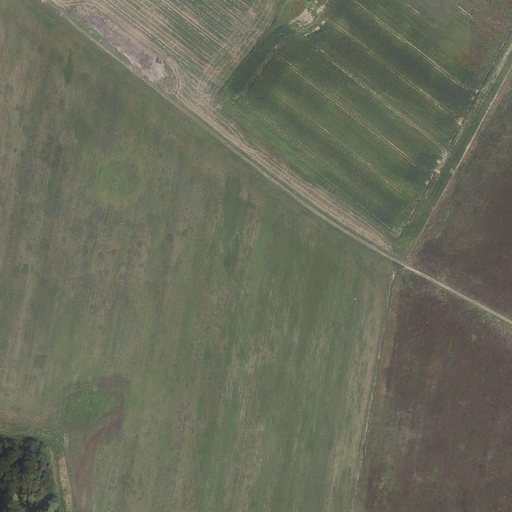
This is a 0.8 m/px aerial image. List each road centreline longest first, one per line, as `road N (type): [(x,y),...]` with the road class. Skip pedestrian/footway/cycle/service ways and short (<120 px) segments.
road 1 (track): [(406,267),(312,211),(40,0)]
road 2 (track): [(350,511),(393,275),(406,267),(511,322)]
road 3 (track): [(66,511),(55,443),(0,431)]
